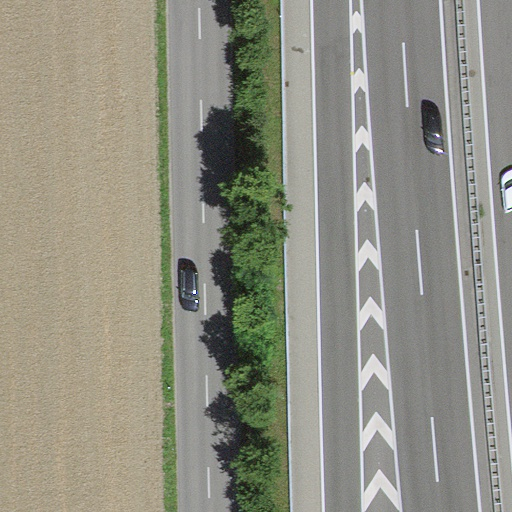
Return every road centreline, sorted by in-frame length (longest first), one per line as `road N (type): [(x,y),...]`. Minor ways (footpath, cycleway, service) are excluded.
road 1 (motorway): [(388,0),(432,511)]
road 2 (motorway): [(310,0),(329,511)]
road 3 (tertiary): [(200,511),(189,0)]
